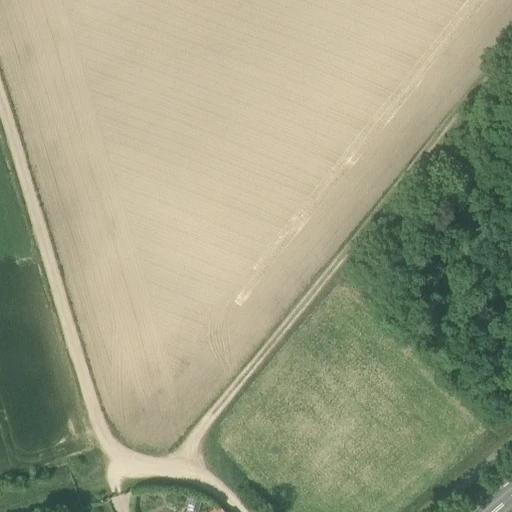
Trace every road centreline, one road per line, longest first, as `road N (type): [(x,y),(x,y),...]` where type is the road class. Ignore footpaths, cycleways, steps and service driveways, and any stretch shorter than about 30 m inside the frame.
road 1 (track): [(183,474),(200,428),(511,51)]
road 2 (track): [(240,511),(223,492),(183,474),(126,463),(101,435),(0,98)]
